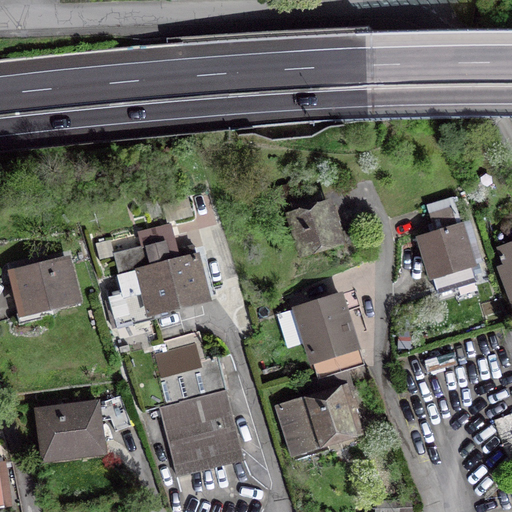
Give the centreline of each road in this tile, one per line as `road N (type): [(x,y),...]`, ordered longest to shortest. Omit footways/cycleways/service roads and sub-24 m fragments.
road 1 (motorway): [(511,62),(290,68),(0,95)]
road 2 (residential): [(427,7),(0,33)]
road 3 (motorway): [(0,127),(313,100)]
road 4 (residential): [(511,145),(427,7)]
road 5 (motorway): [(373,97),(511,94)]
